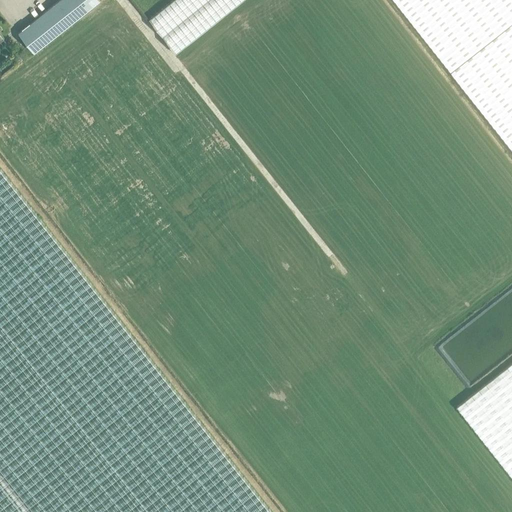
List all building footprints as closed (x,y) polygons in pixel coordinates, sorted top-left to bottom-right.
[(98,0),(57,0),(17,32),(33,52),(99,0),(98,0)] [(173,0),(149,19),(174,52),(240,0),(173,0)] [(511,0),(395,0),(511,148),(511,0)] [(0,511),(271,511),(0,168),(0,511)] [(511,363),(458,406),(511,474),(511,363)]
